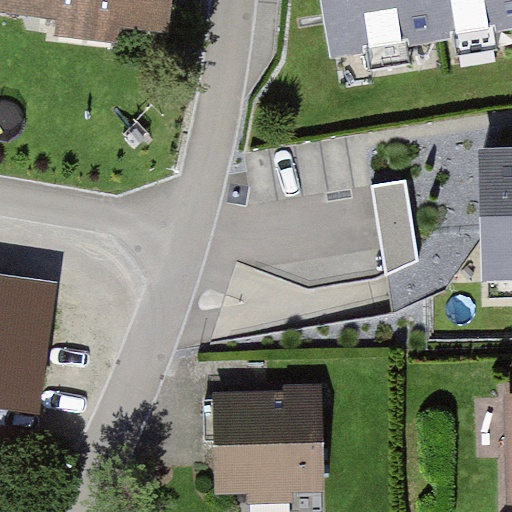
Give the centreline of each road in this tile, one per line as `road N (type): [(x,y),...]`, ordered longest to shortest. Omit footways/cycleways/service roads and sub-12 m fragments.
road 1 (residential): [(192,231),(151,350),(78,511)]
road 2 (residential): [(235,0),(192,231)]
road 3 (residential): [(0,196),(192,231)]
